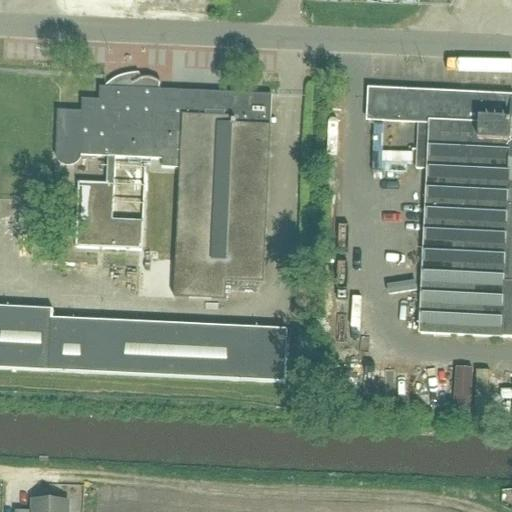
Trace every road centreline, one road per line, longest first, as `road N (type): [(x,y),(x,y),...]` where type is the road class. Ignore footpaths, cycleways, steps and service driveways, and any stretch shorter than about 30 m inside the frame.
road 1 (unclassified): [(511,48),(0,24)]
road 2 (track): [(475,511),(432,501),(0,475)]
